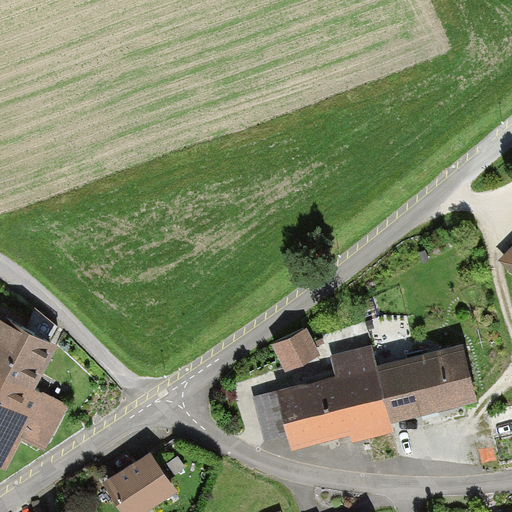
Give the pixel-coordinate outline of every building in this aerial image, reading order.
[(511,244),(501,255),(511,267),(511,244)] [(0,455),(5,458),(19,429),(43,441),(64,399),(31,383),(55,334),(0,306),(0,455)] [(307,321),(274,335),(287,367),(320,353),(307,321)] [(465,337),(379,358),(393,413),(478,393),(465,337)] [(393,413),(379,358),(374,339),(332,350),(337,368),(277,384),(278,387),(256,393),(267,435),(292,428),(295,439),(352,424),(354,435),(396,424),(393,413)] [(153,441),(105,472),(131,511),(179,481),(153,441)] [(69,511),(64,503),(48,511),(69,511)]
